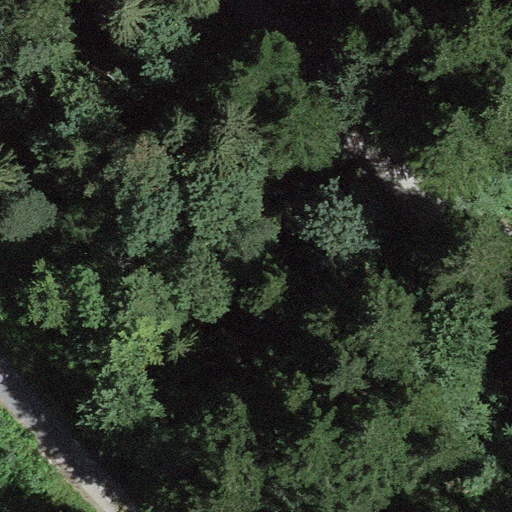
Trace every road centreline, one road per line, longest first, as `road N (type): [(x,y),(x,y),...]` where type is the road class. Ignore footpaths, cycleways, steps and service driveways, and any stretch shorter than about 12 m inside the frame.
road 1 (track): [(511,241),(394,188),(249,0)]
road 2 (track): [(0,375),(121,511)]
